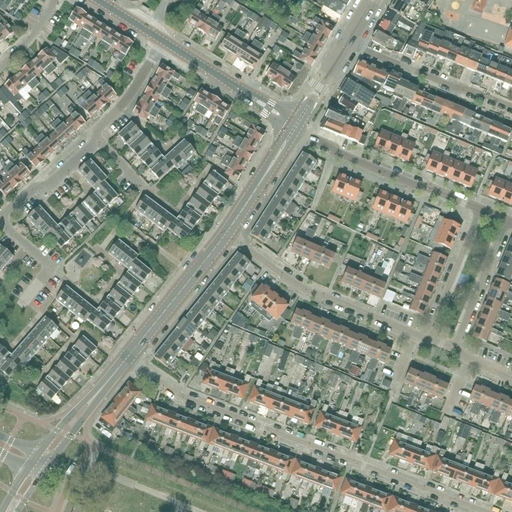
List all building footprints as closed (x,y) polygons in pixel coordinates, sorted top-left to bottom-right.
[(35,0),(33,3),(45,10),(50,0),(49,0),(35,0)] [(340,18),(346,8),(332,0),(311,0),(310,2),(322,9),(323,8),(340,18)] [(415,25),(421,15),(394,0),(389,10),(404,19),(415,25)] [(426,7),(414,0),(394,0),(421,15),(426,7)] [(198,14),(202,7),(199,5),(187,23),(197,29),(204,17),(198,14)] [(247,15),(249,11),(242,7),(240,11),(247,15)] [(337,22),(340,18),(323,8),(322,9),(321,11),(337,22)] [(78,27),(86,15),(76,9),(65,27),(69,29),(73,23),(78,27)] [(415,25),(404,19),(389,10),(383,20),(395,27),(398,22),(412,31),(415,25)] [(250,20),(254,14),(249,11),(247,15),(246,17),(250,20)] [(19,21),(22,16),(18,13),(14,19),(19,21)] [(292,18),(298,21),(301,16),(296,13),(292,18)] [(206,35),(217,17),(213,14),(209,21),(204,17),(197,29),(206,35)] [(429,23),(432,17),(427,14),(424,20),(429,23)] [(79,46),(84,39),(95,20),(86,15),(78,27),(84,30),(75,44),(79,46)] [(0,33),(6,40),(14,33),(0,16),(0,23),(1,25),(0,25),(0,33)] [(217,26),(221,19),(217,17),(206,35),(215,41),(223,29),(217,26)] [(264,26),(268,20),(264,17),(260,23),(259,25),(263,27),(264,25),(264,26)] [(328,39),(334,29),(315,18),(313,22),(319,26),(316,32),(328,39)] [(97,38),(105,26),(95,20),(84,39),(88,41),(91,35),(97,38)] [(390,36),(395,27),(383,20),(377,30),(393,40),(394,38),(390,36)] [(47,21),(44,25),(53,32),(56,28),(47,21)] [(421,23),(402,55),(413,59),(416,51),(427,26),(421,23)] [(103,50),(114,32),(105,26),(97,38),(102,42),(99,48),(103,50)] [(427,26),(416,51),(426,55),(426,54),(436,30),(427,26)] [(394,40),(393,40),(377,30),(371,40),(372,42),(388,51),(399,54),(403,46),(394,40)] [(436,30),(426,54),(435,57),(436,56),(446,34),(436,30)] [(116,50),(123,38),(114,32),(103,50),(106,53),(110,47),(116,50)] [(229,53),(241,35),(237,32),(233,39),(228,36),(220,48),(229,53)] [(322,48),(328,39),(316,32),(313,37),(306,33),(304,37),(322,48)] [(455,37),(453,37),(446,34),(436,56),(445,60),(451,47),(455,37)] [(240,44),(244,37),(241,35),(229,53),(237,58),(245,47),(240,44)] [(317,58),(322,48),(304,37),(301,41),(308,45),(305,51),(317,58)] [(90,48),(96,50),(100,41),(94,38),(90,48)] [(133,44),(123,38),(116,50),(121,54),(117,60),(121,62),(133,44)] [(462,44),(464,41),(464,40),(461,38),(456,49),(451,47),(445,60),(454,64),(462,44)] [(464,68),(473,45),(464,41),(462,44),(454,64),(464,68)] [(246,64),(258,46),(254,43),(250,50),(245,47),(237,58),(246,64)] [(257,54),(261,48),(258,46),(246,64),(255,69),(262,58),(257,54)] [(475,72),(484,50),(475,46),(466,69),(475,72)] [(60,65),(69,57),(53,47),(48,52),(46,49),(38,57),(52,73),(56,70),(51,64),(56,60),(60,65)] [(73,56),(77,51),(72,48),(68,53),(73,56)] [(484,76),(490,63),(486,62),(490,52),(484,50),(475,72),(484,76)] [(311,67),(317,58),(305,51),(301,56),(295,53),(292,57),(311,67)] [(493,80),(503,58),(499,56),(495,66),(490,63),(484,76),(493,80)] [(49,76),(52,73),(38,57),(29,64),(39,75),(44,70),(49,76)] [(503,84),(508,71),(510,66),(505,64),(507,59),(503,58),(493,80),(503,84)] [(360,84),(368,65),(360,62),(358,62),(355,70),(354,69),(348,80),(358,86),(359,83),(360,84)] [(276,85),(289,65),(285,63),(281,69),(273,65),(266,76),(271,79),(269,81),(276,85)] [(34,79),(39,75),(29,64),(21,72),(36,88),(39,85),(34,79)] [(180,77),(162,66),(162,65),(156,75),(168,82),(172,77),(178,80),(180,77)] [(288,74),(292,68),(289,65),(276,85),(282,90),(283,88),(288,91),(296,79),(288,74)] [(368,92),(378,69),(368,65),(360,84),(359,83),(358,86),(368,92)] [(375,97),(389,74),(378,69),(368,92),(375,97)] [(80,74),(85,79),(88,75),(84,70),(80,74)] [(511,88),(511,87),(511,72),(508,71),(503,84),(511,88)] [(32,91),(36,88),(21,72),(13,79),(22,89),(27,85),(32,91)] [(394,93),(395,91),(400,80),(402,76),(392,72),(385,84),(382,88),(394,93)] [(81,82),(85,79),(80,74),(77,77),(81,82)] [(165,88),(168,82),(156,75),(150,85),(169,96),(171,92),(165,88)] [(58,80),(62,85),(66,81),(62,77),(58,80)] [(17,94),(22,89),(13,79),(0,90),(0,91),(9,102),(11,104),(13,107),(15,106),(17,103),(19,102),(22,99),(17,94)] [(107,103),(116,96),(101,80),(98,83),(103,89),(98,93),(107,103)] [(368,92),(358,86),(348,80),(340,93),(344,96),(358,104),(369,111),(376,115),(380,104),(373,100),(375,97),(368,92)] [(397,112),(400,105),(408,84),(400,80),(395,91),(394,93),(393,97),(397,99),(392,110),(397,112)] [(409,85),(409,84),(408,84),(400,105),(397,112),(401,114),(406,100),(413,102),(417,91),(418,89),(409,85)] [(166,100),(169,96),(150,85),(145,94),(157,101),(160,96),(166,100)] [(60,92),(65,96),(69,93),(64,88),(60,92)] [(199,115),(211,96),(201,90),(194,102),(200,106),(195,112),(199,115)] [(0,103),(1,103),(4,106),(9,102),(0,91),(0,113),(1,113),(0,112),(0,103)] [(41,95),(46,100),(50,96),(45,91),(41,95)] [(416,118),(426,94),(417,91),(413,102),(412,104),(417,106),(413,117),(416,118)] [(98,93),(93,98),(88,92),(84,95),(99,111),(107,103),(98,93)] [(153,107),(157,101),(145,94),(139,104),(157,115),(160,111),(153,107)] [(430,111),(436,98),(426,94),(416,118),(416,120),(419,121),(424,109),(430,111)] [(91,118),(99,111),(84,95),(81,98),(86,104),(81,108),(91,118)] [(213,114),(220,102),(211,96),(199,115),(203,117),(208,111),(213,114)] [(350,119),(350,118),(358,104),(344,96),(343,97),(341,97),(339,101),(340,103),(338,105),(345,109),(342,114),(350,119)] [(435,126),(445,102),(436,98),(430,111),(436,114),(433,121),(427,118),(425,124),(434,128),(435,126)] [(218,127),(230,108),(220,102),(213,114),(218,118),(214,124),(218,127)] [(449,119),(454,106),(445,102),(435,126),(440,128),(441,125),(440,123),(443,117),(449,119)] [(155,119),(157,115),(139,104),(133,113),(145,120),(148,115),(155,119)] [(41,109),(45,114),(49,110),(44,106),(41,109)] [(455,134),(465,111),(456,107),(451,120),(454,121),(451,128),(447,126),(445,132),(455,136),(455,134)] [(85,124),(81,119),(70,108),(67,111),(72,117),(67,121),(77,131),(85,124)] [(342,114),(332,108),(331,110),(330,109),(325,118),(345,126),(353,129),(362,133),(366,127),(362,124),(353,119),(352,119),(350,118),(350,119),(342,114)] [(41,117),(45,114),(41,109),(37,112),(41,117)] [(372,125),(376,115),(369,111),(362,124),(366,127),(369,122),(372,125)] [(469,128),(474,115),(465,111),(455,134),(455,136),(458,138),(459,135),(461,136),(465,126),(469,128)] [(19,118),(17,119),(21,124),(23,123),(23,122),(25,120),(21,115),(19,118)] [(473,144),(483,118),(474,115),(469,128),(472,129),(467,141),(473,144)] [(353,130),(344,126),(345,126),(325,118),(320,126),(321,129),(358,144),(361,136),(362,133),(353,129),(353,130)] [(487,135),(493,122),(483,118),(473,144),(477,145),(482,133),(487,135)] [(25,120),(23,122),(27,127),(31,124),(27,119),(25,120)] [(67,121),(62,126),(57,120),(54,123),(68,139),(77,131),(67,121)] [(189,121),(185,126),(190,129),(194,124),(189,121)] [(21,124),(19,126),(24,130),(27,127),(23,122),(23,123),(21,124)] [(265,133),(246,122),(244,126),(250,130),(247,136),(259,143),(265,133)] [(502,126),(493,122),(487,135),(482,148),(492,152),(502,126)] [(60,147),(68,139),(54,123),(50,126),(55,132),(51,136),(60,147)] [(128,147),(142,135),(131,123),(118,135),(128,147)] [(506,143),(511,130),(502,126),(492,152),(501,155),(502,155),(503,150),(498,148),(501,141),(506,143)] [(199,127),(195,133),(199,135),(203,130),(199,127)] [(203,130),(199,135),(204,138),(206,135),(208,133),(203,130)] [(393,136),(382,131),(380,135),(375,133),(375,134),(373,139),(378,141),(374,148),(379,150),(382,152),(385,153),(393,136)] [(405,141),(407,136),(402,134),(400,139),(398,138),(394,136),(393,136),(385,153),(396,158),(399,153),(401,148),(404,140),(405,141)] [(51,136),(46,141),(41,135),(37,138),(52,154),(60,147),(51,136)] [(137,157),(151,144),(142,135),(128,147),(137,157)] [(253,152),(259,143),(247,136),(244,141),(237,137),(235,141),(253,152)] [(363,146),(367,138),(361,136),(358,144),(363,146)] [(5,141),(9,146),(13,142),(9,138),(5,141)] [(44,161),(52,154),(37,138),(34,141),(39,147),(34,151),(44,161)] [(186,162),(196,153),(184,140),(175,149),(186,162)] [(413,149),(415,145),(409,143),(407,142),(405,141),(404,140),(401,148),(399,153),(396,158),(407,162),(411,154),(415,156),(418,151),(413,149)] [(248,162),(253,152),(235,141),(233,145),(239,149),(236,155),(248,162)] [(148,169),(162,156),(151,144),(137,157),(148,169)] [(208,152),(213,155),(216,150),(211,147),(208,152)] [(177,170),(186,162),(175,149),(165,157),(174,167),(177,170)] [(34,151),(30,155),(24,150),(21,153),(36,169),(44,161),(34,151)] [(452,170),(455,162),(448,159),(450,154),(444,152),(442,157),(444,157),(441,165),(441,166),(437,175),(448,179),(450,175),(452,170)] [(310,173),(317,162),(302,153),(295,164),(310,173)] [(444,157),(442,157),(433,153),(431,157),(427,155),(425,160),(429,162),(426,170),(428,171),(432,173),(437,175),(441,166),(441,165),(444,157)] [(242,171),(248,162),(236,155),(233,160),(226,156),(224,160),(242,171)] [(165,157),(164,159),(162,156),(148,169),(159,181),(174,167),(165,157)] [(77,159),(69,168),(73,172),(81,163),(77,159)] [(86,181),(99,169),(90,160),(78,172),(86,181)] [(237,181),(242,171),(224,160),(221,164),(228,168),(225,174),(237,181)] [(468,167),(470,163),(465,160),(463,165),(455,162),(452,170),(450,175),(448,179),(459,184),(466,167),(468,167)] [(20,164),(15,169),(10,163),(7,166),(21,182),(30,174),(20,164)] [(303,183),(310,173),(295,164),(289,174),(303,183)] [(13,189),(21,182),(7,166),(3,169),(8,175),(4,179),(13,189)] [(478,183),(480,178),(480,177),(476,175),(477,171),(468,167),(466,167),(459,184),(470,189),(471,187),(472,185),(473,181),(478,183)] [(107,179),(99,170),(99,169),(86,181),(94,190),(104,181),(107,179)] [(218,196),(228,183),(213,171),(203,185),(218,196)] [(297,193),(303,183),(289,174),(282,184),(297,193)] [(343,197),(350,180),(340,175),(336,183),(331,181),(329,186),(334,188),(332,193),(333,193),(341,196),(343,197)] [(4,179),(0,182),(0,191),(5,197),(13,189),(4,179)] [(507,184),(496,179),(494,183),(489,181),(487,186),(492,188),(490,192),(490,194),(488,196),(500,201),(507,184)] [(361,200),(363,194),(358,192),(362,184),(350,180),(343,197),(345,198),(348,199),(354,202),(356,198),(361,200)] [(106,207),(118,197),(104,181),(94,190),(96,192),(94,194),(106,207)] [(290,203),(297,193),(282,184),(276,194),(290,203)] [(511,185),(507,184),(500,201),(502,202),(504,203),(510,206),(511,201),(511,185)] [(210,206),(218,196),(203,185),(196,195),(210,206)] [(388,203),(391,197),(387,195),(380,192),(377,200),(372,198),(370,203),(374,205),(373,210),(379,212),(382,213),(384,214),(388,204),(388,203)] [(94,218),(106,207),(94,194),(82,205),(94,218)] [(284,213),(290,203),(276,194),(269,204),(284,213)] [(203,216),(210,206),(196,195),(188,205),(203,216)] [(145,218),(155,204),(145,196),(135,210),(145,218)] [(399,209),(402,201),(391,197),(388,203),(388,204),(384,214),(382,213),(380,218),(385,220),(387,216),(395,219),(399,210),(399,209)] [(412,221),(414,216),(410,214),(413,206),(406,203),(402,201),(399,209),(399,210),(395,219),(397,220),(406,223),(407,219),(412,221)] [(154,225),(165,211),(155,204),(145,218),(154,225)] [(278,223),(284,213),(269,204),(263,214),(278,223)] [(84,227),(94,218),(82,205),(72,214),(84,227)] [(193,229),(203,216),(188,205),(178,218),(193,229)] [(35,227),(48,216),(39,207),(27,218),(35,227)] [(164,232),(167,229),(175,219),(165,211),(154,225),(164,232)] [(72,238),(84,227),(72,214),(60,225),(72,238)] [(271,234),(278,223),(263,214),(257,224),(271,234)] [(47,234),(56,225),(48,216),(35,227),(44,237),(47,234)] [(456,239),(460,228),(444,221),(445,219),(439,217),(437,222),(441,224),(438,232),(441,233),(452,237),(456,239)] [(183,242),(193,229),(178,218),(176,220),(175,219),(167,229),(183,242)] [(264,244),(271,234),(257,224),(250,235),(264,244)] [(60,249),(72,238),(60,225),(58,227),(56,225),(47,234),(60,249)] [(300,257),(311,231),(308,229),(303,241),(297,238),(291,253),(300,257)] [(310,244),(315,232),(311,231),(300,257),(310,261),(316,246),(310,244)] [(451,250),(454,243),(456,239),(452,237),(441,233),(438,232),(438,233),(434,243),(438,244),(436,249),(441,251),(443,247),(445,247),(450,249),(451,250)] [(325,250),(330,239),(326,237),(322,248),(316,246),(310,261),(329,269),(335,254),(325,250)] [(118,262),(128,248),(119,240),(108,254),(118,262)] [(278,252),(285,243),(280,240),(274,249),(278,252)] [(0,262),(5,267),(13,257),(0,246),(0,262)] [(127,270),(136,259),(138,256),(128,248),(118,262),(127,270)] [(243,274),(250,264),(237,253),(229,263),(243,274)] [(443,269),(447,260),(432,253),(430,259),(419,255),(417,258),(443,269)] [(511,270),(511,256),(505,254),(501,265),(511,270)] [(439,279),(443,269),(417,258),(416,262),(427,267),(424,273),(439,279)] [(141,285),(152,272),(136,259),(127,270),(129,271),(127,273),(141,285)] [(361,274),(366,263),(362,261),(357,272),(348,268),(341,283),(361,291),(367,276),(361,274)] [(380,299),(381,296),(386,284),(380,282),(388,264),(384,262),(381,269),(370,295),(380,299)] [(235,283),(243,274),(229,263),(222,272),(235,283)] [(508,282),(511,273),(511,270),(501,265),(496,277),(508,282)] [(370,295),(381,269),(378,268),(373,279),(367,276),(361,291),(370,295)] [(228,292),(235,283),(222,272),(214,282),(228,292)] [(131,297),(141,285),(127,273),(117,286),(130,296),(131,297)] [(435,288),(439,279),(424,273),(422,278),(411,274),(409,277),(435,288)] [(409,277),(408,281),(419,286),(416,292),(431,298),(435,288),(409,277)] [(247,292),(254,283),(248,279),(242,288),(247,292)] [(511,293),(507,292),(510,286),(495,280),(491,289),(508,296),(511,297),(511,293)] [(228,292),(214,282),(207,291),(220,302),(228,292)] [(256,286),(250,293),(253,296),(250,300),(254,303),(250,307),(256,311),(271,292),(262,285),(259,289),(256,286)] [(74,296),(76,294),(66,286),(55,300),(65,308),(74,296)] [(131,297),(130,296),(117,286),(109,296),(123,308),(131,297)] [(511,297),(508,296),(491,289),(487,299),(502,305),(504,299),(511,302),(511,297)] [(212,311),(220,302),(207,291),(199,301),(212,311)] [(280,299),(271,292),(256,311),(264,318),(280,299)] [(414,297),(403,293),(401,296),(412,301),(408,311),(423,317),(431,298),(416,292),(414,297)] [(85,302),(79,296),(76,294),(74,296),(65,308),(74,315),(85,302)] [(123,308),(109,296),(99,309),(113,320),(123,308)] [(288,306),(280,299),(264,318),(269,323),(273,318),(277,321),(280,317),(283,319),(288,312),(285,310),(288,306)] [(499,311),(502,305),(487,299),(483,308),(509,319),(510,315),(499,311)] [(205,321),(212,311),(199,301),(191,310),(205,321)] [(84,323),(87,320),(95,310),(85,302),(74,315),(84,323)] [(507,323),(509,319),(483,308),(479,318),(494,324),(496,318),(507,323)] [(103,333),(113,320),(99,309),(97,311),(95,310),(87,320),(103,333)] [(295,339),(306,313),(297,309),(290,324),(297,327),(292,338),(295,339)] [(197,330),(205,321),(191,310),(184,319),(197,330)] [(310,332),(316,317),(306,313),(295,339),(299,341),(304,330),(310,332)] [(243,329),(244,325),(238,323),(239,322),(241,323),(244,319),(239,315),(236,320),(234,319),(231,322),(232,324),(237,327),(243,329)] [(50,338),(58,329),(45,317),(37,327),(50,338)] [(314,347),(325,321),(316,317),(310,332),(315,335),(311,346),(314,347)] [(492,330),(494,324),(479,318),(471,337),(486,343),(490,333),(496,336),(497,332),(492,330)] [(190,340),(197,330),(184,319),(176,329),(190,340)] [(328,340),(335,325),(325,321),(314,347),(318,349),(322,338),(328,340)] [(244,325),(243,329),(253,333),(255,329),(244,325)] [(344,329),(335,326),(335,325),(328,340),(334,343),(329,354),(333,355),(344,329)] [(42,347),(50,338),(37,327),(29,336),(42,347)] [(182,349),(190,340),(176,329),(169,338),(182,349)] [(347,348),(353,333),(344,329),(333,355),(337,357),(341,346),(347,348)] [(213,331),(208,339),(213,342),(218,334),(213,331)] [(352,363),(363,337),(353,333),(347,348),(353,351),(348,362),(352,363)] [(250,347),(254,337),(250,335),(248,341),(246,348),(250,349),(250,347)] [(34,356),(42,347),(29,336),(21,345),(34,356)] [(88,359),(97,349),(83,337),(74,347),(88,359)] [(254,337),(250,347),(254,349),(258,338),(254,337)] [(366,356),(372,341),(363,337),(352,363),(355,365),(360,354),(366,356)] [(175,358),(182,349),(169,338),(161,348),(175,358)] [(371,371),(382,345),(372,341),(366,356),(372,359),(367,370),(371,371)] [(268,344),(266,349),(273,352),(273,353),(273,354),(271,359),(275,361),(277,356),(279,356),(281,350),(268,344)] [(0,363),(9,354),(0,345),(0,363)] [(25,366),(34,356),(21,345),(12,354),(22,363),(25,366)] [(385,364),(391,350),(382,345),(371,371),(374,373),(379,362),(385,364)] [(78,371),(88,359),(74,347),(64,358),(78,371)] [(167,368),(175,358),(161,348),(153,357),(167,368)] [(283,372),(289,354),(284,352),(277,370),(283,372)] [(12,354),(11,356),(9,354),(0,363),(0,370),(9,378),(22,363),(12,354)] [(70,380),(78,371),(64,358),(56,367),(70,380)] [(212,372),(215,364),(211,362),(203,383),(203,385),(206,386),(207,385),(213,387),(218,374),(212,372)] [(388,362),(385,370),(394,373),(397,365),(388,362)] [(59,391),(70,380),(56,367),(45,379),(59,391)] [(222,392),(231,370),(227,368),(224,376),(218,374),(213,387),(219,389),(219,391),(222,392)] [(423,392),(429,377),(410,369),(404,383),(414,388),(411,393),(415,395),(417,389),(423,392)] [(232,394),(237,382),(240,373),(231,370),(222,392),(225,394),(226,392),(232,394)] [(313,385),(322,388),(325,376),(316,374),(313,385)] [(334,391),(339,377),(332,374),(326,389),(334,391)] [(242,398),(250,377),(246,376),(243,384),(237,382),(232,394),(239,397),(238,399),(241,400),(242,398)] [(442,400),(449,385),(429,377),(423,392),(429,394),(426,399),(430,401),(433,396),(442,400)] [(51,401),(59,391),(45,379),(37,389),(51,401)] [(260,405),(265,392),(267,387),(261,385),(262,382),(258,380),(250,401),(251,401),(250,403),(253,404),(254,403),(260,405)] [(389,389),(391,383),(384,380),(382,386),(389,389)] [(298,392),(297,395),(301,397),(306,385),(302,383),(298,392)] [(129,384),(128,385),(127,384),(125,386),(126,387),(122,393),(133,402),(137,397),(143,402),(146,398),(129,384)] [(366,385),(363,391),(371,394),(373,388),(366,385)] [(474,415),(485,390),(475,385),(469,400),(475,403),(470,414),(474,415)] [(269,410),(278,388),(274,386),(271,394),(265,392),(260,405),(266,407),(266,409),(269,410)] [(279,398),(282,389),(278,388),(269,410),(272,412),(273,410),(279,412),(284,400),(279,398)] [(288,418),(297,395),(298,392),(289,388),(284,400),(279,412),(286,415),(285,417),(288,418)] [(488,408),(495,394),(485,390),(474,415),(478,417),(482,406),(488,408)] [(129,406),(133,402),(122,393),(118,398),(116,397),(114,400),(133,415),(136,412),(129,406)] [(493,423),(504,398),(495,394),(488,408),(494,411),(489,422),(493,423)] [(298,405),(301,397),(297,395),(288,418),(292,419),(292,417),(299,420),(304,407),(298,405)] [(507,416),(511,404),(511,400),(504,398),(493,423),(496,425),(501,414),(507,416)] [(335,436),(344,413),(349,400),(348,399),(347,401),(344,400),(337,420),(331,417),(326,430),(332,433),(332,434),(335,436)] [(130,418),(133,415),(114,400),(112,403),(113,404),(109,409),(120,418),(124,413),(130,418)] [(309,424),(317,403),(313,401),(310,409),(304,407),(299,420),(305,422),(304,424),(308,425),(308,424),(309,424)] [(156,408),(156,407),(153,405),(153,407),(152,407),(144,427),(148,429),(151,421),(157,423),(162,411),(156,408)] [(325,415),(328,407),(324,405),(316,426),(317,427),(316,428),(319,430),(320,428),(326,430),(331,417),(325,415)] [(120,418),(109,409),(105,415),(103,414),(101,416),(102,417),(102,418),(107,421),(102,428),(115,437),(123,428),(116,423),(120,418)] [(169,411),(169,413),(162,411),(157,423),(163,426),(160,434),(164,435),(173,413),(169,411)] [(175,416),(176,414),(173,413),(164,435),(168,437),(171,429),(177,431),(182,418),(175,416)] [(345,423),(348,415),(344,413),(335,436),(338,437),(339,435),(346,438),(350,425),(345,423)] [(363,421),(359,419),(354,417),(350,425),(346,438),(352,440),(351,442),(354,443),(355,441),(355,442),(363,421)] [(189,419),(188,420),(182,418),(177,431),(182,433),(179,441),(183,442),(192,420),(189,419)] [(195,423),(195,421),(192,420),(183,442),(187,444),(190,436),(196,438),(201,425),(195,423)] [(469,433),(471,428),(462,424),(460,429),(469,433)] [(208,426),(207,428),(201,425),(196,438),(202,440),(199,448),(203,450),(211,429),(211,427),(208,426)] [(471,428),(469,433),(480,437),(482,432),(471,428)] [(218,432),(219,430),(216,429),(215,431),(207,451),(211,453),(214,445),(220,447),(225,434),(218,432)] [(442,433),(440,432),(440,433),(439,433),(435,443),(441,445),(445,435),(442,434),(442,433)] [(231,437),(225,434),(220,447),(226,449),(222,457),(223,458),(221,463),(224,464),(226,459),(235,436),(232,435),(231,437)] [(399,443),(402,435),(398,434),(390,455),(390,457),(393,458),(394,456),(400,459),(405,446),(399,443)] [(238,439),(238,438),(235,436),(226,459),(230,461),(234,453),(239,455),(244,442),(238,439)] [(409,464),(418,441),(414,440),(413,443),(407,441),(405,446),(400,459),(406,461),(406,463),(409,464)] [(419,451),(422,443),(418,441),(409,464),(412,465),(413,464),(420,466),(425,453),(419,451)] [(251,443),(251,444),(244,442),(239,455),(245,457),(242,465),(246,466),(255,444),(251,443)] [(255,444),(246,466),(256,470),(259,462),(264,449),(257,447),(258,445),(255,444)] [(429,470),(437,449),(433,447),(430,455),(425,453),(420,466),(426,468),(425,470),(429,471),(429,470)] [(264,449),(259,462),(256,470),(265,474),(274,451),(271,450),(270,452),(264,449)] [(442,460),(445,452),(441,450),(433,471),(433,473),(436,474),(437,473),(443,475),(448,462),(442,460)] [(274,451),(265,474),(269,475),(272,467),(278,470),(283,457),(277,454),(277,453),(274,451)] [(204,469),(209,455),(206,453),(204,454),(198,467),(204,469)] [(462,454),(461,458),(452,480),(455,482),(456,480),(462,482),(467,470),(472,456),(469,455),(468,456),(462,454)] [(452,480),(461,458),(457,456),(454,464),(448,462),(443,475),(449,477),(449,479),(452,480)] [(283,457),(278,470),(284,472),(281,480),(285,481),(293,460),(293,459),(290,457),(289,459),(283,457)] [(300,463),(301,462),(298,460),(297,462),(296,462),(288,483),(293,484),(296,476),(303,479),(308,466),(300,463)] [(467,470),(462,482),(469,485),(468,486),(472,488),(480,465),(476,464),(473,472),(467,470)] [(481,475),(484,467),(480,465),(472,488),(475,489),(475,487),(482,490),(487,477),(481,475)] [(316,467),(315,469),(308,466),(303,479),(310,482),(307,490),(311,491),(319,469),(316,467)] [(322,472),(323,470),(319,469),(311,491),(315,493),(318,485),(325,487),(330,474),(322,472)] [(492,494),(500,473),(496,471),(493,479),(487,477),(482,490),(488,492),(488,494),(491,495),(492,493),(492,494)] [(338,476),(337,477),(330,474),(325,487),(332,490),(329,498),(333,499),(341,479),(340,478),(341,477),(338,476)] [(505,484),(508,476),(503,474),(495,495),(496,495),(495,497),(499,498),(499,496),(505,499),(510,486),(505,484)] [(350,482),(350,480),(347,479),(347,481),(346,481),(338,502),(343,503),(346,495),(353,498),(357,485),(350,482)] [(366,486),(365,488),(357,485),(353,498),(359,501),(356,509),(360,510),(369,488),(366,486)] [(372,490),(372,489),(369,488),(360,510),(364,511),(368,504),(374,506),(379,493),(372,490)] [(388,495),(387,496),(379,493),(374,506),(381,509),(380,511),(384,511),(390,498),(390,497),(391,496),(388,495)] [(398,500),(398,499),(395,497),(394,499),(388,511),(400,511),(404,503),(398,500)] [(411,504),(410,505),(404,503),(400,511),(411,511),(414,505),(411,504)]
